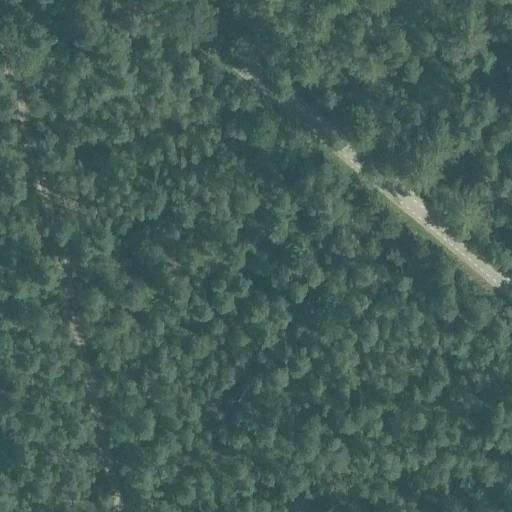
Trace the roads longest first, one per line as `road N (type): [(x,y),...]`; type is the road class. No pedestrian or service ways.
road 1 (track): [(0,44),(121,511)]
road 2 (unclassified): [(511,288),(167,0)]
